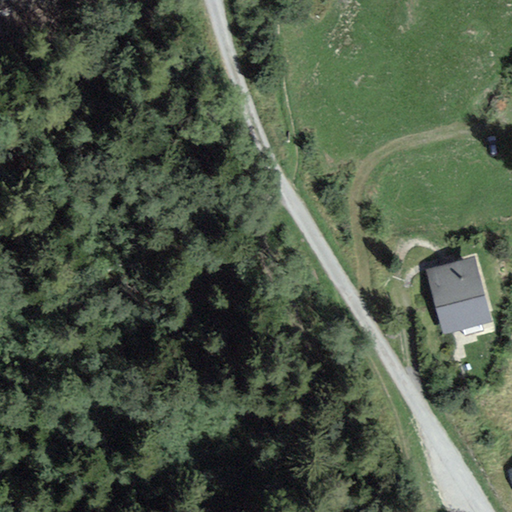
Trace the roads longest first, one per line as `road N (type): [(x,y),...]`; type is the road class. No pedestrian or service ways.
road 1 (track): [(373,306),(354,216),(368,162),(394,144),(511,120)]
road 2 (unclassified): [(498,511),(350,277)]
